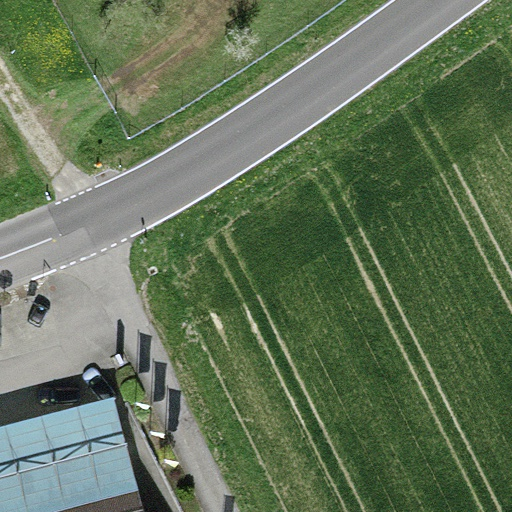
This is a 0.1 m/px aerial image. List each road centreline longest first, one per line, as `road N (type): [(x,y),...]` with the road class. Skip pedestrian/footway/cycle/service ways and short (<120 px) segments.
road 1 (secondary): [(439,0),(247,135),(81,227)]
road 2 (track): [(0,76),(81,227)]
